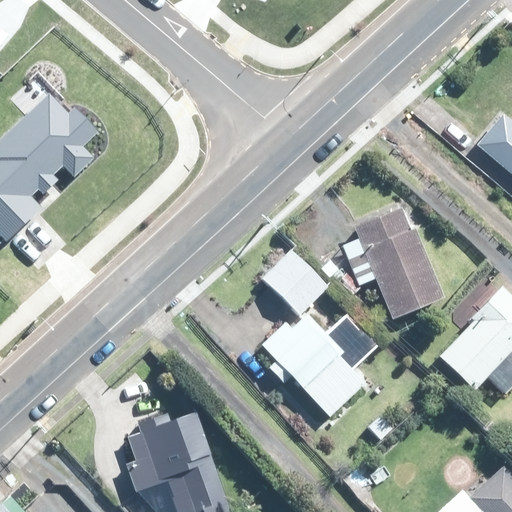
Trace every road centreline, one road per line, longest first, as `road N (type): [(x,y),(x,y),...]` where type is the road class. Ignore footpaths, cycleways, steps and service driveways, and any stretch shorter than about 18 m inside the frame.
road 1 (unclassified): [(285,140),(0,399)]
road 2 (residential): [(285,140),(123,0)]
road 3 (unclassified): [(438,0),(285,140)]
